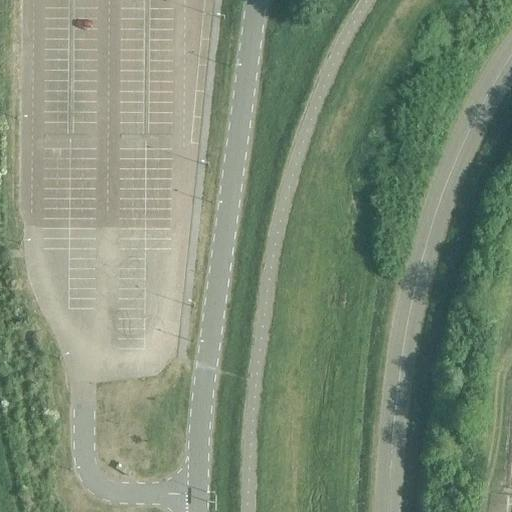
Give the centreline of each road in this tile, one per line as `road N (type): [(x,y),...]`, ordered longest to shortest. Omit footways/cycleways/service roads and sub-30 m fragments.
road 1 (unclassified): [(196,511),(202,383),(253,0)]
road 2 (unclassified): [(385,511),(393,395),(430,219),(470,115),(511,51)]
